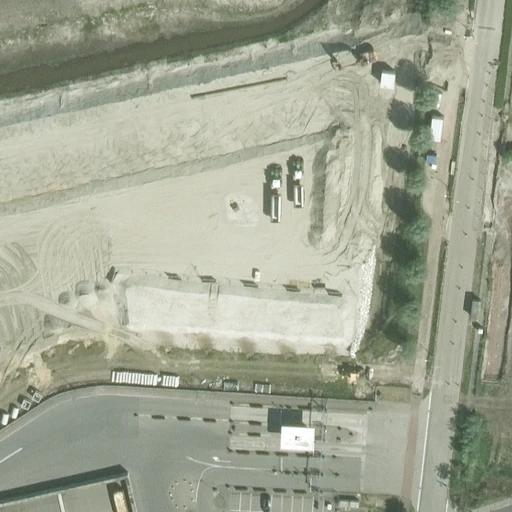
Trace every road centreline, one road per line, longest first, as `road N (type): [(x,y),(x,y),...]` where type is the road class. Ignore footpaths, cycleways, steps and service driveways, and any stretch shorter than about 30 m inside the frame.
road 1 (unclassified): [(431,511),(493,0)]
road 2 (unknown): [(150,416),(48,422),(0,447)]
